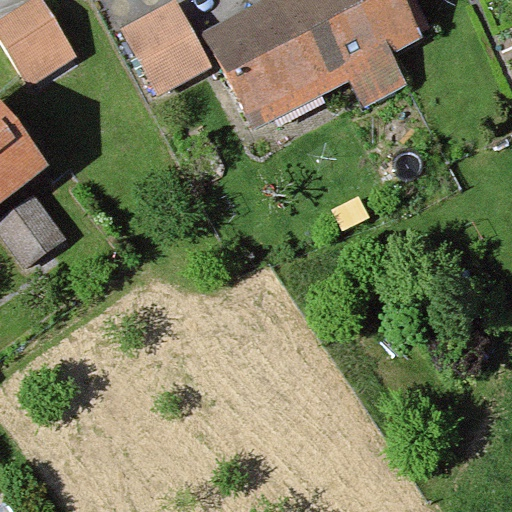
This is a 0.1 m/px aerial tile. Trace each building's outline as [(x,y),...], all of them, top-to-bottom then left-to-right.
[(429,42),(408,0),(311,0),(222,43),(268,138),(361,93),(369,109),(419,84),(404,54),(429,42)] [(73,60),(38,6),(0,30),(0,40),(30,87),(73,60)] [(207,69),(174,6),(124,33),(157,96),(207,69)] [(0,209),(45,175),(0,117),(0,209)] [(35,199),(0,223),(0,238),(25,273),(66,243),(35,199)]
